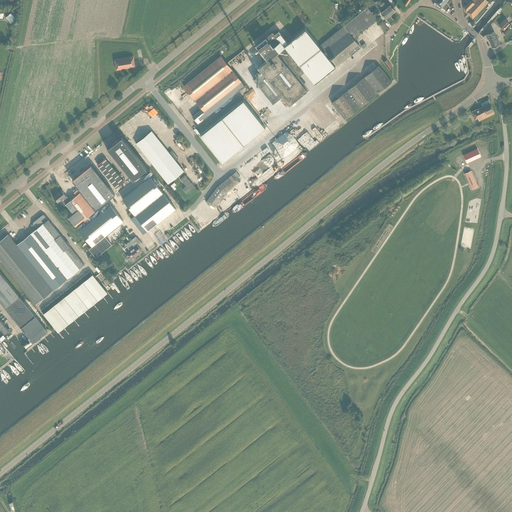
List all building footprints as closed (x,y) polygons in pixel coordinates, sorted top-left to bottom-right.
[(488,1),(486,0),(469,0),(464,6),(465,12),(473,18),(488,1)] [(382,4),(391,15),(395,11),(390,5),(387,7),(383,2),(382,4)] [(386,19),(391,15),(382,4),(380,5),(384,10),(381,13),(386,19)] [(380,13),(376,9),(373,5),(371,8),(371,9),(370,10),(372,13),(372,12),(376,16),(378,15),(380,13)] [(367,7),(345,26),(354,38),(377,20),(367,7)] [(11,13),(6,17),(11,24),(16,20),(11,13)] [(498,25),(504,30),(509,24),(504,19),(498,25)] [(263,72),(254,80),(273,103),(282,96),(289,105),(307,91),(297,78),(304,72),(314,84),(335,67),(327,57),(329,56),(337,66),(361,47),(353,38),(344,25),(320,45),(325,51),(324,53),(305,29),(288,43),(278,31),(274,34),(272,32),(256,45),(267,60),(258,67),(263,72)] [(489,41),(497,38),(494,31),(487,34),(489,41)] [(497,38),(489,41),(492,47),(499,44),(497,38)] [(135,67),(133,56),(114,59),(116,70),(135,67)] [(198,124),(245,86),(221,56),(184,86),(202,108),(192,116),(198,124)] [(392,67),(386,60),(383,62),(389,69),(392,67)] [(392,82),(379,65),(364,77),(365,77),(363,79),(350,89),(345,93),(332,104),(346,120),(360,108),(359,108),(361,106),(361,107),(376,95),(375,95),(377,93),(377,94),(392,82)] [(250,140),(266,127),(244,100),(201,134),(223,162),(250,140)] [(494,114),(490,103),(489,100),(481,103),(482,107),(479,108),(471,112),(475,119),(478,118),(479,121),(494,114)] [(184,171),(152,131),(136,143),(168,183),(184,171)] [(122,136),(106,149),(131,180),(147,167),(122,136)] [(482,154),(488,148),(484,143),(477,149),(482,154)] [(477,149),(463,155),(467,162),(480,156),(477,149)] [(124,182),(105,158),(97,165),(116,188),(124,182)] [(114,194),(91,165),(72,180),(95,209),(114,194)] [(217,186),(206,201),(214,207),(216,204),(224,194),(239,181),(237,178),(240,176),(236,171),(217,186)] [(470,172),(464,174),(471,190),(477,187),(470,172)] [(186,193),(194,187),(185,174),(180,178),(186,185),(182,188),(186,193)] [(175,209),(150,177),(123,199),(131,210),(128,214),(143,234),(175,209)] [(67,198),(61,190),(53,196),(58,203),(61,200),(64,204),(66,204),(67,203),(73,211),(67,216),(76,226),(84,220),(94,212),(89,205),(88,205),(78,194),(71,200),(69,198),(67,198)] [(92,246),(123,221),(111,205),(79,230),(92,246)] [(36,229),(31,233),(68,279),(79,269),(84,265),(68,245),(69,244),(66,241),(65,242),(60,235),(59,235),(44,216),(42,216),(33,223),(33,225),(36,229)] [(16,245),(53,291),(68,279),(31,233),(16,245)] [(0,260),(35,305),(53,291),(16,245),(7,234),(0,240),(0,260)] [(89,249),(96,257),(111,244),(105,236),(89,249)] [(128,243),(125,245),(129,250),(126,252),(128,254),(127,255),(126,257),(130,261),(132,262),(136,259),(136,257),(137,256),(137,254),(141,251),(137,245),(140,242),(135,236),(131,240),(135,245),(132,248),(128,243)] [(104,289),(90,271),(41,311),(58,332),(107,292),(104,289)] [(0,301),(5,308),(19,296),(0,272),(0,301)] [(19,296),(5,308),(21,328),(33,343),(47,331),(35,316),(19,296)] [(9,330),(0,319),(0,329),(4,334),(9,330)]
